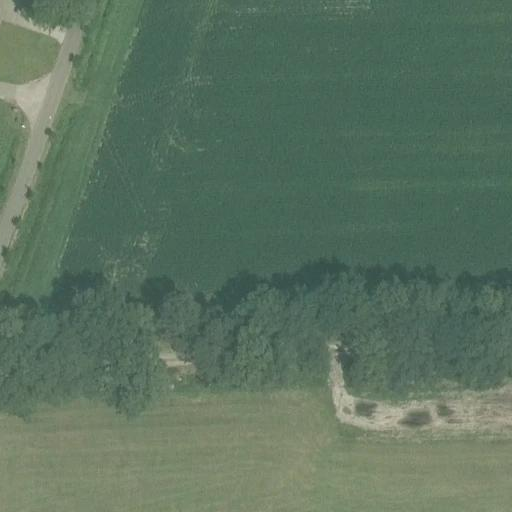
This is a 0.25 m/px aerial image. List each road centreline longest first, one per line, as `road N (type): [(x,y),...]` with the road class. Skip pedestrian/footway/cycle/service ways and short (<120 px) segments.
road 1 (track): [(511,338),(0,372)]
road 2 (unclassified): [(0,244),(84,0)]
